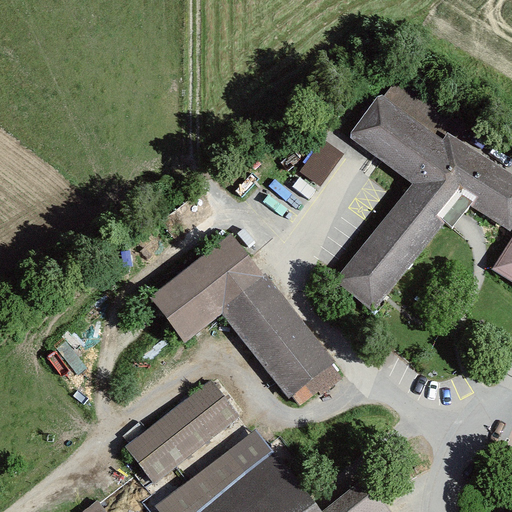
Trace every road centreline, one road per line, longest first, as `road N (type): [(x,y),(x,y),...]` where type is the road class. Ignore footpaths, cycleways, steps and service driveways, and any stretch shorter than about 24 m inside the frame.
road 1 (track): [(16,511),(219,352),(264,407),(288,420),(332,408),(367,383)]
road 2 (residential): [(511,382),(464,460),(446,511)]
